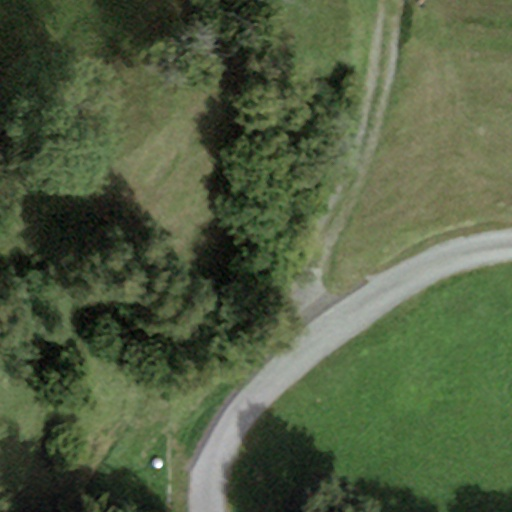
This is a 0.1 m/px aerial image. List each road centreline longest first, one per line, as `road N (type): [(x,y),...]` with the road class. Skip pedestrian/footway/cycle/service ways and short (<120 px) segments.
road 1 (unclassified): [(207,511),(211,461),(230,420),(269,376),(409,276),(452,256),(511,247)]
road 2 (track): [(320,335),(306,296),(372,110),(393,0)]
